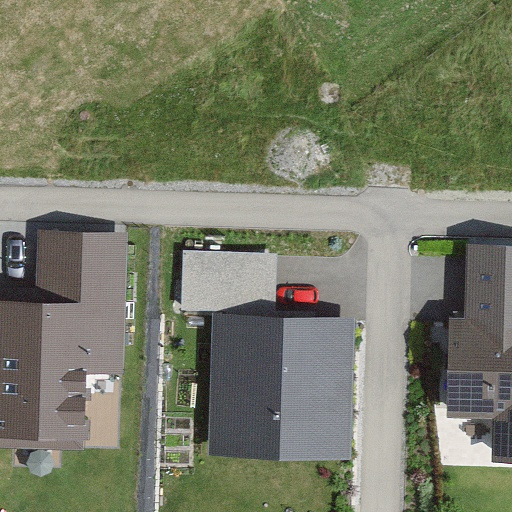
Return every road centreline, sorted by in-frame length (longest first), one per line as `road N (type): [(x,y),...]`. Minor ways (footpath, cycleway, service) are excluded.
road 1 (residential): [(377,213),(0,207)]
road 2 (residential): [(369,511),(377,213)]
road 3 (residential): [(511,216),(377,213)]
